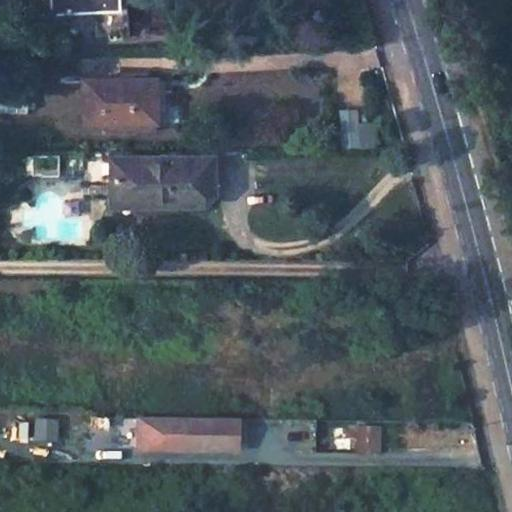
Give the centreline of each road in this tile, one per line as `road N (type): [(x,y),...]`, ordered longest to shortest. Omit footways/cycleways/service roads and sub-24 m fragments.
road 1 (primary): [(406,0),(511,388)]
road 2 (unknown): [(438,103),(375,199),(338,236),(310,250),(253,250),(229,202)]
